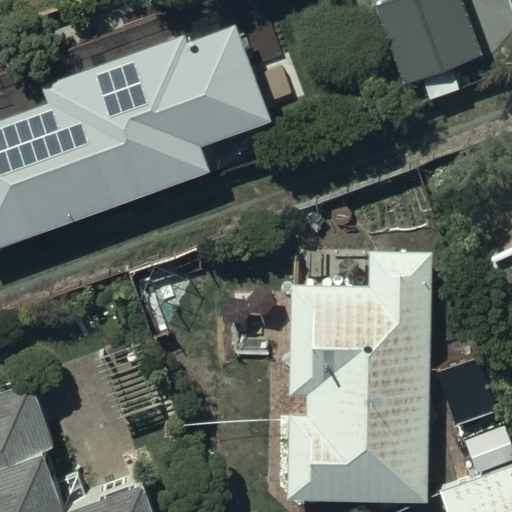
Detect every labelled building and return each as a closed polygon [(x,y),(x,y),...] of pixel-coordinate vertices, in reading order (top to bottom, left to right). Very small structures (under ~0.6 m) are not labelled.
[(0,239),(172,178),(174,185),(224,167),(216,146),(203,150),(198,134),(229,123),(238,148),(277,134),(270,115),(307,102),(288,49),(270,0),(165,0),(167,6),(0,66),(0,239)] [(377,0),(403,76),(481,49),(464,0),(377,0)] [(511,237),(489,248),(511,294),(511,237)] [(427,494),(429,244),(368,243),(368,277),(288,276),(287,388),(304,389),(304,405),(285,405),(284,493),(427,494)] [(0,511),(152,511),(138,467),(86,483),(81,465),(54,474),(43,440),(50,438),(29,373),(0,382),(0,511)] [(511,511),(511,457),(438,483),(447,511),(511,511)]
